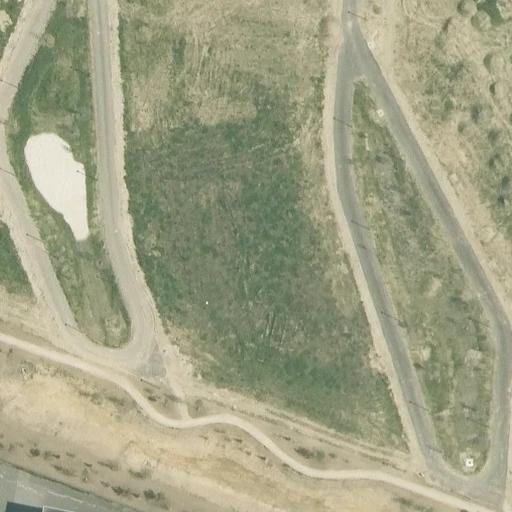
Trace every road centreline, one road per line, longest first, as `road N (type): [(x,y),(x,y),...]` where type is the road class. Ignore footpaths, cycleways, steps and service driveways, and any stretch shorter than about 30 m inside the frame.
road 1 (residential): [(103,0),(109,217),(154,373),(67,347),(0,160)]
road 2 (residential): [(437,482),(498,496),(506,342),(387,100),(350,48)]
road 3 (residential): [(350,48),(338,89),(348,222),(437,482)]
